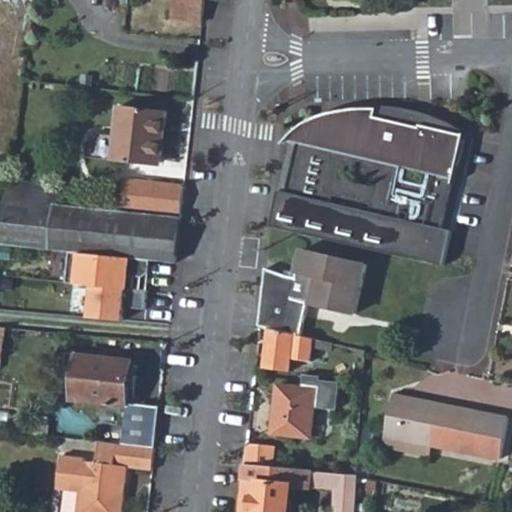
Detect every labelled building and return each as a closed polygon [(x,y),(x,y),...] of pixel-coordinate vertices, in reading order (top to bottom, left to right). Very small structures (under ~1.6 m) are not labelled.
[(174,0),(173,21),(204,24),(206,0),(174,0)] [(167,115),(120,109),(113,164),(156,169),(160,135),(165,135),(167,115)] [(392,115),(377,114),(348,115),(333,119),(305,130),(286,143),(297,146),(287,194),(279,192),(271,229),(444,270),(453,235),(442,232),(465,141),(422,130),(422,133),(414,130),(416,121),(392,115)] [(64,186),(11,180),(2,246),(71,252),(132,258),(153,260),(177,263),(182,218),(124,211),(62,204),(64,186)] [(124,211),(182,218),(185,188),(127,180),(124,211)] [(280,277),(267,270),(260,327),(271,330),(299,337),(307,305),(353,316),(365,267),(303,251),(295,280),(280,277)] [(71,252),(68,283),(124,288),(125,276),(145,279),(151,274),(153,260),(71,252)] [(119,320),(170,325),(173,297),(122,291),(119,320)] [(333,353),(334,345),(299,337),(271,330),(266,369),(291,372),(293,359),(312,362),(314,351),(333,353)] [(129,404),(132,378),(133,366),(134,361),(80,354),(75,402),(129,408),(129,404)] [(320,379),(305,377),(303,390),(317,392),(316,409),(336,411),(340,386),(320,383),(320,379)] [(316,409),(317,392),(303,390),(278,387),(272,435),(312,440),(316,409)] [(500,460),(508,419),(475,412),(393,395),(382,446),(399,450),(401,440),(432,446),(500,460)] [(162,408),(129,404),(129,408),(125,445),(157,449),(162,408)] [(401,440),(399,450),(430,456),(432,446),(401,440)] [(130,469),(155,472),(157,449),(125,445),(100,442),(98,463),(86,462),(86,459),(64,456),(59,490),(81,492),(79,511),(124,511),(126,499),(121,492),(121,486),(128,487),(130,469)] [(278,447),(248,444),(245,466),(276,469),(278,447)] [(332,511),(355,511),(357,476),(276,469),(245,466),(240,511),(289,511),(291,488),(334,490),(332,511)]
